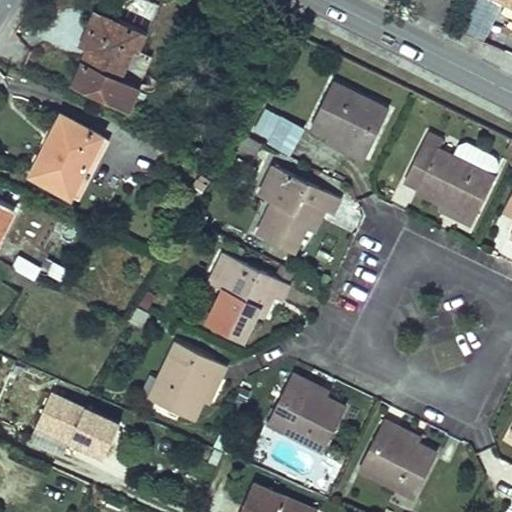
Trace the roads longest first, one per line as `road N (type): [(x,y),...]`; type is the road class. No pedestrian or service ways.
road 1 (residential): [(511,294),(410,246),(357,358),(464,409),(504,325)]
road 2 (secondary): [(325,0),(511,94)]
